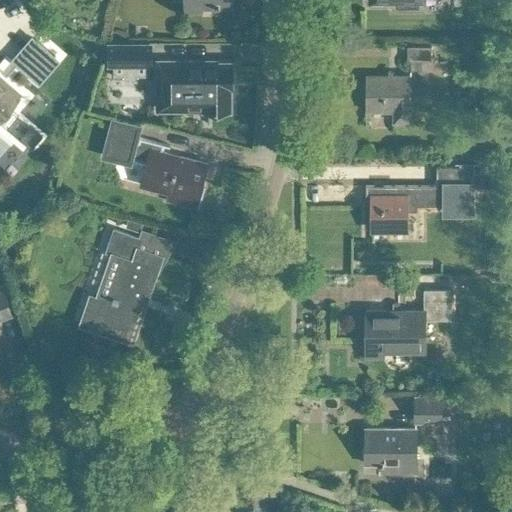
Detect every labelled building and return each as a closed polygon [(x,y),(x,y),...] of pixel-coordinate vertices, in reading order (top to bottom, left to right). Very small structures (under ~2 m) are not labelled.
[(183,0),(184,9),(201,9),(201,5),(232,5),(231,0),(183,0)] [(150,64),(150,44),(106,44),(106,64),(150,64)] [(431,58),(431,45),(407,45),(407,58),(411,58),(411,70),(421,70),(422,58),(431,58)] [(232,61),(159,62),(159,108),(186,108),(186,104),(203,104),(203,110),(230,110),(230,87),(232,87),(232,61)] [(410,121),(410,74),(365,74),(365,110),(393,110),(393,121),(410,121)] [(0,118),(18,98),(0,82),(0,118)] [(160,150),(162,142),(139,137),(142,123),(111,116),(101,156),(131,164),(133,159),(145,162),(140,183),(168,191),(166,200),(195,208),(207,162),(160,150)] [(476,162),(460,162),(460,166),(436,166),(436,184),(365,184),(365,200),(371,200),(371,228),(406,228),(407,209),(417,209),(417,204),(447,205),(447,210),(471,211),(472,187),(499,187),(500,171),(476,171),(476,162)] [(127,216),(124,224),(138,229),(141,221),(127,216)] [(141,230),(139,237),(113,228),(105,251),(120,256),(106,298),(89,292),(79,322),(128,339),(142,296),(146,298),(160,256),(165,257),(174,241),(141,230)] [(365,356),(383,356),(402,356),(402,351),(425,351),(425,318),(450,318),(450,288),(424,288),(424,309),(365,309),(365,356)] [(0,316),(11,313),(3,290),(0,291),(0,316)] [(470,409),(470,395),(442,395),(442,394),(414,394),(414,422),(443,422),(443,405),(456,405),(456,409),(470,409)] [(415,472),(415,427),(365,427),(365,463),(381,463),(380,472),(415,472)]
